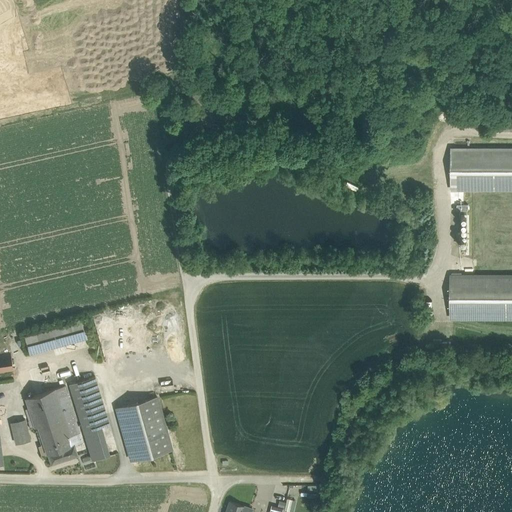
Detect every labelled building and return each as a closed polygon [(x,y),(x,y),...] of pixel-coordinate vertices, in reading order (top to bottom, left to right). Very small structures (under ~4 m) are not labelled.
[(511,149),(451,149),(451,188),(475,188),(511,188),(511,149)] [(511,276),(475,277),(451,277),(451,316),(511,315),(511,276)] [(178,295),(93,311),(116,408),(157,397),(155,389),(189,381),(178,295)] [(82,320),(24,336),(29,353),(87,337),(82,320)] [(10,352),(0,354),(0,373),(13,372),(10,352)] [(95,376),(69,384),(84,432),(100,427),(109,424),(95,376)] [(80,432),(64,385),(54,389),(70,436),(76,434),(80,432)] [(54,389),(26,398),(41,445),(45,444),(66,437),(70,436),(54,389)] [(157,397),(116,408),(131,460),(171,449),(157,397)] [(26,420),(11,423),(15,444),(31,440),(26,420)] [(100,427),(84,432),(92,460),(109,455),(100,427)] [(66,437),(45,444),(48,453),(51,463),(77,455),(74,445),(69,446),(66,437)] [(287,499),(284,510),(290,511),(294,500),(287,499)] [(250,511),(252,509),(229,502),(225,511),(250,511)] [(271,502),(268,511),(282,511),(284,506),(271,502)]
